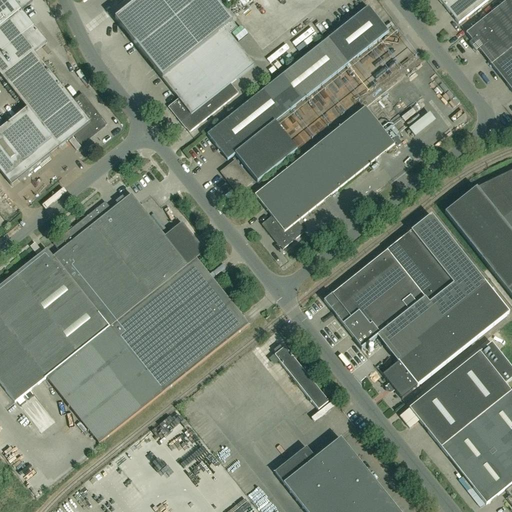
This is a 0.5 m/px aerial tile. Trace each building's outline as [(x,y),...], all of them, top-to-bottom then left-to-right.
[(31,0),(0,0),(0,27),(21,11),(32,2),(31,0)] [(168,108),(174,115),(175,114),(179,120),(178,120),(189,133),(238,94),(231,85),(254,66),(230,36),(237,30),(213,0),(140,0),(115,20),(178,100),(168,108)] [(438,0),(459,25),(490,0),(438,0)] [(511,0),(509,0),(466,34),(491,66),(511,91),(511,0)] [(257,183),(290,157),(297,151),(278,128),(294,115),(290,111),(388,33),(368,8),(207,136),(227,161),(235,155),(257,183)] [(21,11),(0,27),(0,76),(26,109),(12,121),(0,130),(0,172),(4,177),(5,178),(11,187),(58,149),(67,142),(74,137),(81,146),(88,140),(87,139),(93,134),(94,136),(105,127),(107,125),(82,94),(73,102),(34,53),(46,43),(21,11)] [(395,146),(365,108),(255,196),(271,217),(262,225),(268,232),(268,231),(273,237),(272,237),(282,250),(305,232),(298,223),(395,146)] [(316,123),(307,128),(312,137),(321,132),(316,123)] [(221,173),(227,181),(238,194),(252,183),(235,162),(221,173)] [(510,497),(507,500),(511,506),(511,234),(502,221),(511,212),(511,172),(476,189),(445,214),(483,261),(511,298),(511,394),(504,384),(511,378),(511,369),(491,344),(409,409),(441,449),(486,505),(505,490),(510,497)] [(0,384),(15,404),(47,379),(99,445),(249,325),(196,259),(205,252),(182,224),(165,237),(131,195),(112,211),(105,203),(53,244),(60,252),(53,257),(47,250),(3,285),(9,292),(0,299),(0,384)] [(411,232),(387,252),(324,302),(368,358),(384,345),(378,337),(425,299),(429,305),(453,285),(411,232)] [(349,241),(339,250),(343,255),(353,246),(349,241)] [(393,390),(395,391),(401,400),(509,314),(486,285),(414,342),(419,347),(382,376),(390,386),(388,388),(391,392),(393,390)] [(275,356),(279,362),(318,411),(328,403),(285,348),(283,350),(280,347),(274,351),(277,355),(275,356)] [(398,511),(341,440),(315,460),(306,449),(275,474),(284,485),(304,511),(398,511)] [(224,443),(215,451),(230,469),(239,461),(224,443)]
